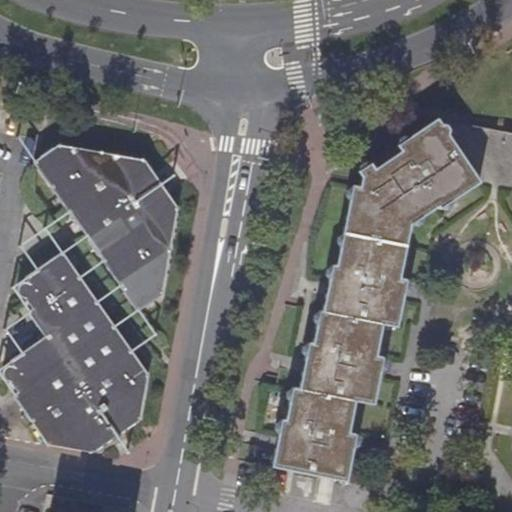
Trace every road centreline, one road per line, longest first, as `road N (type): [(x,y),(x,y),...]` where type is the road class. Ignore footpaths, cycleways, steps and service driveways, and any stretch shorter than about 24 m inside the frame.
road 1 (residential): [(238,98),(238,144),(173,495)]
road 2 (secondary): [(238,98),(440,48),(511,1)]
road 3 (secondary): [(0,36),(116,77),(238,98)]
road 4 (secondary): [(241,29),(107,14),(59,0)]
road 5 (residential): [(0,463),(173,495)]
road 6 (secondary): [(386,0),(310,25),(241,29)]
